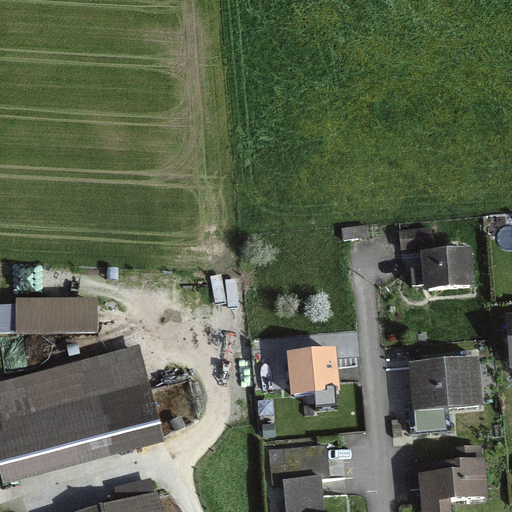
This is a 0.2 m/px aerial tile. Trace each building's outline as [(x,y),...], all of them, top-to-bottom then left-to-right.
[(429,232),(398,235),(400,251),(430,248),(429,232)] [(426,272),(409,273),(410,288),(427,287),(427,292),(467,289),(465,254),(424,257),(426,272)] [(95,330),(95,301),(19,301),(19,330),(95,330)] [(0,469),(156,429),(137,354),(0,389),(0,469)] [(293,397),(333,394),(330,355),(290,359),(293,397)] [(415,412),(408,413),(410,437),(452,433),(452,428),(446,428),(445,411),(477,408),(472,363),(446,365),(445,359),(425,360),(425,367),(411,369),(415,412)] [(320,511),(315,465),(323,464),(321,449),(282,453),(283,468),(268,469),(270,487),(282,486),(285,511),(320,511)] [(422,491),(423,506),(481,501),(477,451),(457,452),(458,467),(438,469),(439,478),(434,478),(433,470),(407,472),(408,492),(422,491)] [(162,511),(158,493),(154,494),(151,479),(113,488),(117,503),(82,511),(162,511)]
